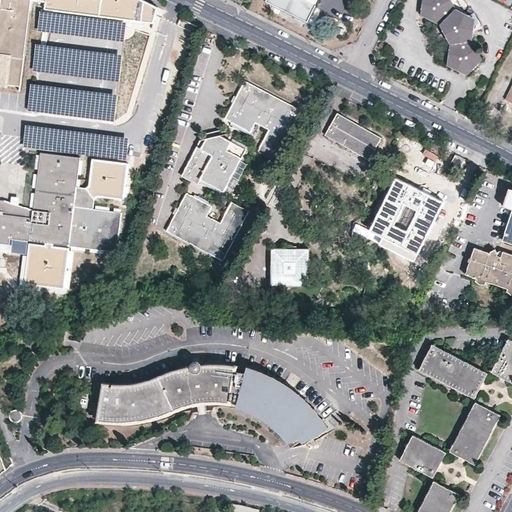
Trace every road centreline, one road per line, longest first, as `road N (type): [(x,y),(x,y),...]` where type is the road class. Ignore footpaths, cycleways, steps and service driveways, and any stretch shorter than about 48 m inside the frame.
road 1 (secondary): [(357,511),(257,478),(164,462),(78,461),(0,490)]
road 2 (residential): [(511,162),(185,0)]
road 3 (secondary): [(0,511),(39,487),(117,477),(232,488),(313,511)]
